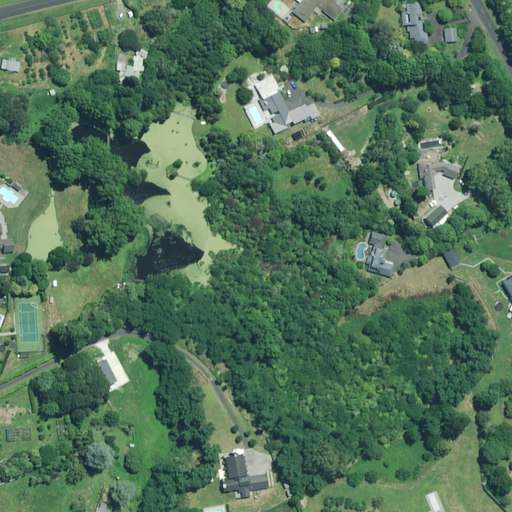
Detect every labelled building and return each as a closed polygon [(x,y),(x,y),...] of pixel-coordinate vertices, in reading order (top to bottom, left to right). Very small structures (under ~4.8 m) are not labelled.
[(304,23),(313,12),(319,16),(317,18),(322,22),(327,16),(334,21),(342,10),(330,0),(326,0),(327,0),(326,0),(302,0),(292,13),(304,23)] [(425,33),(421,3),(406,5),(407,12),(401,13),(402,27),(407,26),(408,39),(413,38),(414,45),(427,43),(426,33),(425,33)] [(456,29),(443,30),(444,43),(457,42),(456,29)] [(139,49),(133,56),(132,67),(123,67),(123,63),(114,63),(114,66),(114,71),(118,71),(118,73),(114,75),(114,79),(138,80),(138,72),(142,72),(142,67),(143,62),(146,56),(145,55),(146,53),(139,49)] [(20,63),(3,60),(1,69),(19,72),(20,63)] [(289,112),(272,77),(255,85),(262,99),(259,100),(264,111),(267,110),(274,123),(270,125),(274,134),(287,128),(285,125),(291,122),(293,125),(304,119),(305,122),(319,116),(313,104),(307,107),(305,105),(289,112)] [(428,162),(416,164),(418,176),(421,176),(424,191),(432,190),(430,176),(443,174),(455,179),(459,168),(442,162),(428,164),(428,162)] [(445,214),(438,206),(424,219),(431,227),(445,214)] [(0,250),(12,250),(11,239),(3,240),(2,224),(0,224),(0,250)] [(391,231),(385,230),(383,238),(389,239),(391,231)] [(375,246),(371,259),(367,271),(391,278),(394,266),(385,263),(389,248),(381,245),(380,248),(375,246)] [(462,265),(452,247),(441,253),(451,271),(462,265)] [(511,277),(501,283),(511,303),(511,307),(510,310),(511,311),(511,277)] [(493,293),(489,285),(481,289),(485,297),(493,293)] [(245,468),(242,468),(240,455),(223,458),(227,483),(219,484),(221,492),(237,490),(238,493),(241,492),(242,498),(250,497),(249,491),(267,488),(265,474),(246,477),(245,468)] [(288,481),(282,483),(287,496),(292,494),(288,481)]
